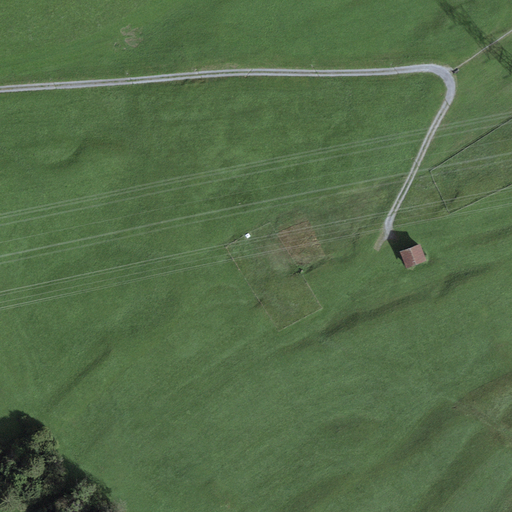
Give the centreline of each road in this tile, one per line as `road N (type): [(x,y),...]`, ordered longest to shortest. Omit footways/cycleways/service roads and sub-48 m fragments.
road 1 (track): [(0,89),(429,67),(445,74)]
road 2 (track): [(445,74),(448,100),(388,222),(390,237)]
